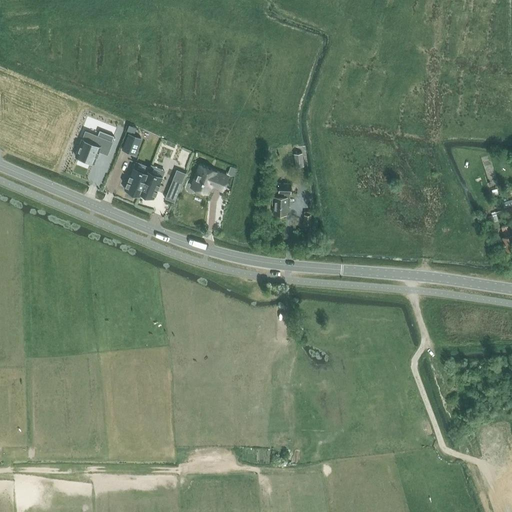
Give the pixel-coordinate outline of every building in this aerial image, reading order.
[(128,125),(126,131),(134,134),(136,128),(128,125)] [(94,162),(99,150),(107,153),(114,135),(100,129),(97,136),(86,131),(83,139),(82,138),(75,155),(94,162)] [(128,134),(122,150),(135,155),(141,139),(128,134)] [(294,154),(296,167),(304,166),(302,153),(294,154)] [(222,190),(228,177),(200,166),(192,187),(207,193),(210,185),(222,190)] [(139,194),(140,192),(139,192),(146,174),(141,172),(141,171),(139,170),(139,171),(133,169),(125,189),(139,194)] [(165,199),(174,202),(186,173),(176,169),(165,199)] [(154,198),(161,178),(156,175),(156,174),(154,173),(153,174),(147,172),(146,174),(139,192),(140,192),(154,198)] [(290,202),(290,194),(291,184),(271,183),(270,193),(279,193),(278,193),(278,197),(272,197),(271,205),(274,206),(273,214),(286,214),(287,202),(290,202)] [(511,199),(502,202),(504,208),(511,205),(511,199)] [(511,223),(505,226),(502,227),(505,237),(502,238),(506,252),(511,250),(511,223)] [(465,438),(475,457),(481,454),(470,435),(465,438)]
